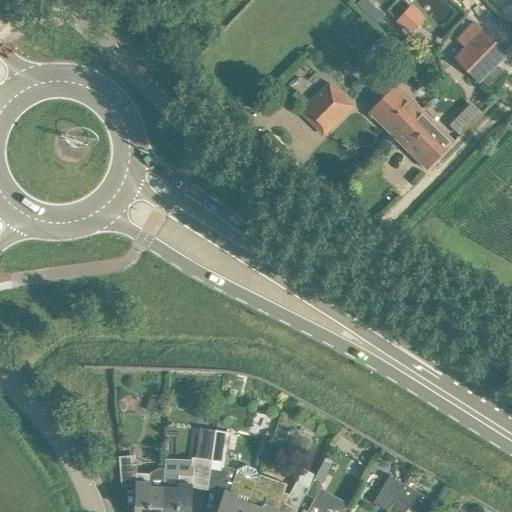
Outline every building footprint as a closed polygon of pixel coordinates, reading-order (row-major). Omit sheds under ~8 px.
[(405,14),(398,22),(410,34),(418,26),(405,14)] [(484,30),(466,48),(455,59),(478,81),(507,53),(484,30)] [(343,97),(329,83),(304,108),(318,122),(343,97)] [(394,137),(421,109),(396,84),(368,111),(394,137)] [(474,106),(456,122),(465,132),(482,116),(474,106)] [(454,141),(453,141),(421,109),(394,137),(427,169),(454,141)] [(151,396),(146,409),(161,415),(167,402),(154,398),(151,396)] [(209,470),(216,429),(200,427),(196,457),(192,457),(191,466),(209,470)] [(216,429),(209,470),(224,472),(225,465),(231,433),(216,429)] [(151,473),(136,473),(136,465),(134,465),(133,455),(119,456),(121,486),(136,485),(134,511),(163,511),(165,473),(165,468),(160,467),(150,472),(151,473)] [(224,491),(216,511),(247,511),(250,504),(258,482),(259,477),(255,468),(246,465),(237,470),(233,482),(222,480),(220,489),(224,491)] [(191,511),(193,475),(178,474),(165,473),(163,511),(191,511)] [(250,504),(247,511),(277,511),(281,500),(285,501),(290,493),(284,491),(287,483),(260,474),(259,477),(258,482),(250,504)] [(390,475),(373,502),(387,510),(391,504),(404,483),(390,475)] [(309,487),(306,494),(314,499),(323,483),(314,478),(309,487)] [(297,510),(306,494),(309,487),(297,481),(290,493),(285,501),(285,503),(297,510)] [(404,483),(391,504),(404,511),(405,511),(418,491),(404,483)]
